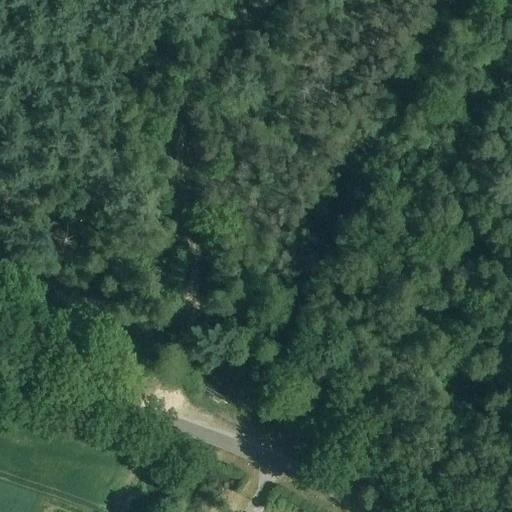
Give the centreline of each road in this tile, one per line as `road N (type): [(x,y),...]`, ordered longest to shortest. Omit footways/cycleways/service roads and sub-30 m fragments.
road 1 (track): [(151,416),(181,342),(185,260),(174,154),(181,110),(270,0)]
road 2 (unclassified): [(365,511),(223,441),(0,368)]
